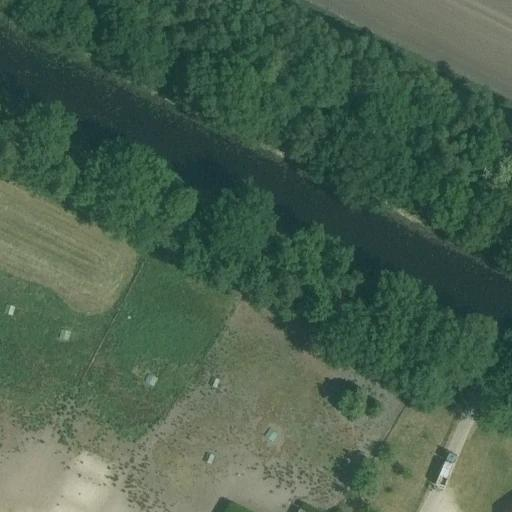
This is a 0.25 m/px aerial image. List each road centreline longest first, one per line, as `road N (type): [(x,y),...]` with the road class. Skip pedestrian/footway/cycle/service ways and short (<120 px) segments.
road 1 (unclassified): [(0,138),(511,391)]
road 2 (unclassified): [(11,0),(511,245)]
